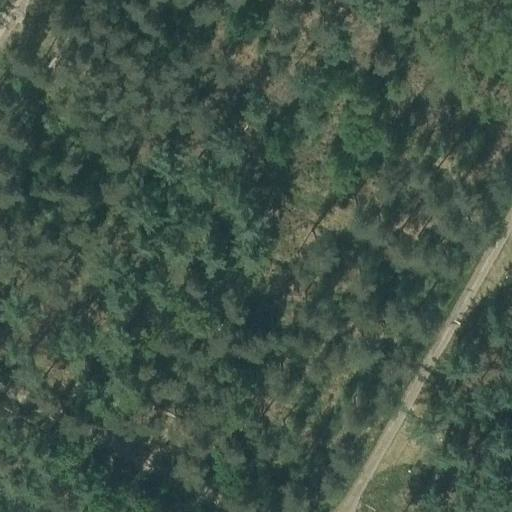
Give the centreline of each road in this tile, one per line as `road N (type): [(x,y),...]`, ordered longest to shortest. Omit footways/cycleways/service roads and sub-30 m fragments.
road 1 (track): [(511,225),(350,511)]
road 2 (track): [(244,511),(0,380)]
